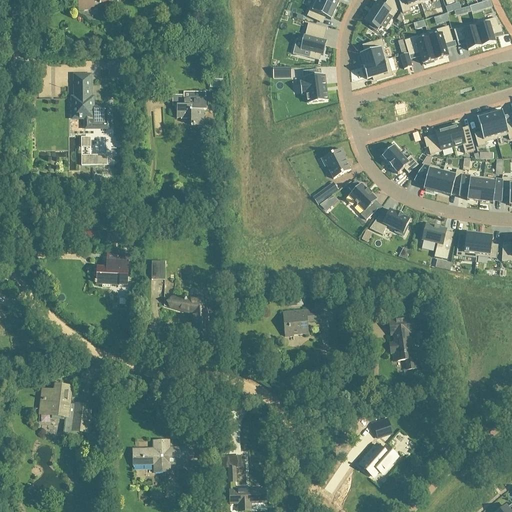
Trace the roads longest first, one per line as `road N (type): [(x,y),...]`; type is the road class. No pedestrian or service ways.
road 1 (track): [(328,511),(274,404),(212,377),(137,369),(67,336),(29,298),(0,230)]
road 2 (residential): [(511,217),(416,199),(389,182),(359,136)]
road 3 (track): [(0,169),(16,0)]
road 4 (residential): [(511,52),(349,102)]
road 5 (residential): [(511,92),(359,136)]
